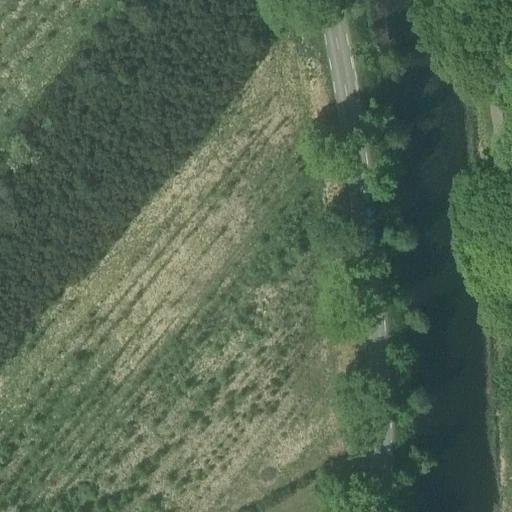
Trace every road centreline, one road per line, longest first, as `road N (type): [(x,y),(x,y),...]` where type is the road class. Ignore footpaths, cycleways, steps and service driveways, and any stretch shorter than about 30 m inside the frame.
road 1 (secondary): [(379,511),(378,404),(358,199),(326,0)]
road 2 (unclassified): [(511,263),(478,0)]
